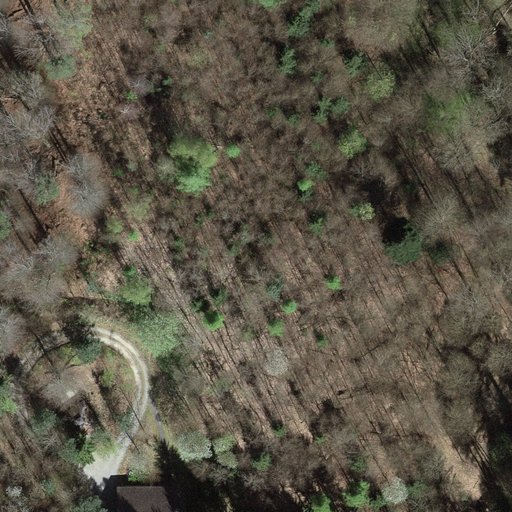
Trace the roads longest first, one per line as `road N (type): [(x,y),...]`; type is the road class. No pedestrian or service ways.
road 1 (track): [(104,511),(101,467),(145,386),(136,355),(111,332),(77,328),(44,338),(20,363),(18,416),(40,442),(74,458)]
road 2 (track): [(0,295),(77,287),(130,300),(151,332),(145,386),(168,472)]
